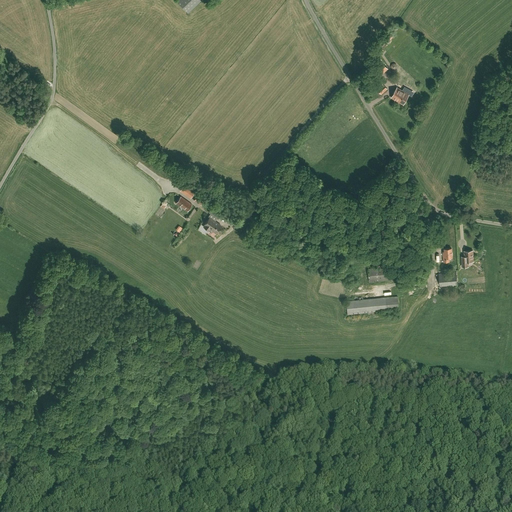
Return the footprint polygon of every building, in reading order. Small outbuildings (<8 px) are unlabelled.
[(188,12),(200,1),(200,0),(177,0),(177,1),(188,12)] [(377,58),(384,50),(379,46),(372,54),(377,58)] [(373,68),(379,74),(386,67),(380,61),(373,68)] [(387,88),(383,84),(381,81),(375,87),(381,94),(387,88)] [(391,97),(403,104),(409,94),(397,87),(391,97)] [(188,188),(184,193),(191,198),(194,192),(188,188)] [(194,200),(201,204),(205,199),(198,194),(194,200)] [(181,196),(176,202),(187,211),(192,204),(181,196)] [(213,207),(209,212),(217,218),(218,218),(222,213),(213,207)] [(210,217),(208,218),(204,224),(205,225),(204,226),(209,230),(210,228),(216,232),(221,225),(215,221),(210,217)] [(329,242),(326,241),(325,247),(327,248),(327,250),(339,254),(341,245),(329,242)] [(445,252),(443,252),(444,261),(449,261),(449,257),(452,257),(452,248),(445,248),(445,252)] [(465,256),(462,257),(462,267),(468,266),(468,261),(473,261),(473,250),(465,251),(465,256)] [(370,281),(396,278),(395,266),(368,268),(370,281)] [(456,272),(439,273),(440,286),(457,284),(456,272)] [(398,296),(347,301),(348,314),(399,309),(398,296)]
